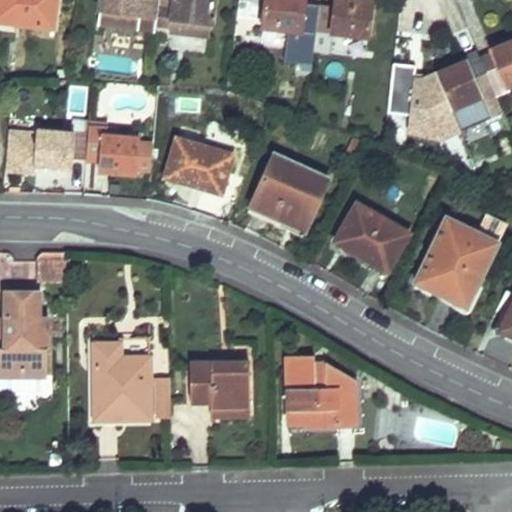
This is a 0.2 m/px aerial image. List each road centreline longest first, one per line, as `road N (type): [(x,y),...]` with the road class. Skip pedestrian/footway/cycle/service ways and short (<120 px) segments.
road 1 (residential): [(511,405),(399,355),(224,252),(0,220)]
road 2 (residential): [(0,496),(257,487)]
road 3 (residential): [(257,487),(511,482)]
